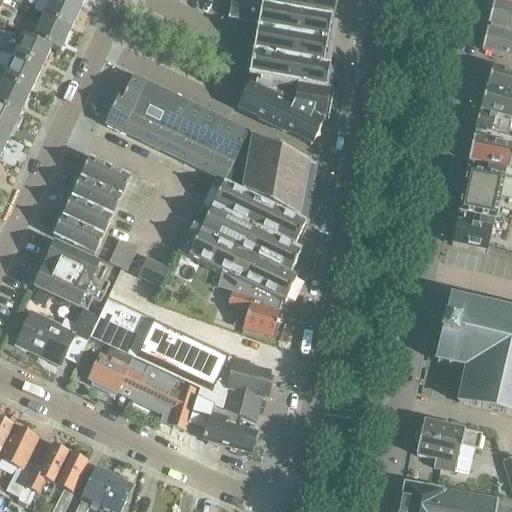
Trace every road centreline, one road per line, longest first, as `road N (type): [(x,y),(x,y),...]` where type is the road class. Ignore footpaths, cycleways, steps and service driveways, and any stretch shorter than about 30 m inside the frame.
road 1 (unclassified): [(380,511),(472,0)]
road 2 (residential): [(290,511),(379,0)]
road 3 (residential): [(279,511),(0,379)]
road 4 (residential): [(0,260),(125,0)]
